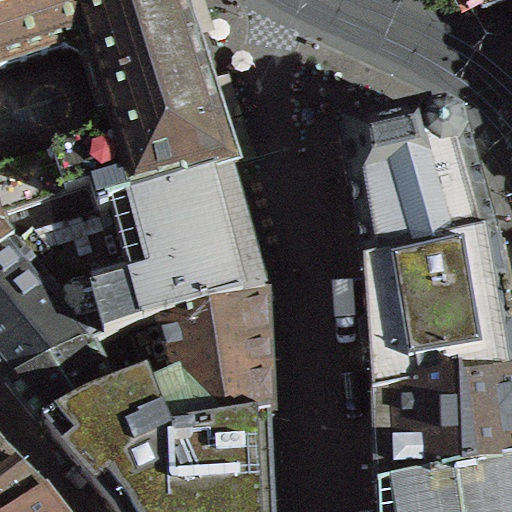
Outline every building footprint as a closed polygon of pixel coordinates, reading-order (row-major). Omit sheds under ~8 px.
[(231,176),(202,84),(201,82),(199,76),(192,54),(190,47),(189,45),(183,26),(174,0),(0,0),(0,255),(14,243),(230,180),(229,176),(231,176)] [(441,127),(443,124),(438,122),(436,122),(432,120),(430,121),(429,119),(424,120),(424,123),(404,128),(403,124),(397,126),(398,129),(377,134),(377,130),(371,132),(372,135),(351,140),(350,136),(345,137),(345,140),(341,141),(342,147),(343,153),(349,188),(349,194),(351,205),(355,229),(356,235),(362,270),(363,276),(365,307),(372,407),(460,389),(462,400),(511,387),(511,337),(502,278),(496,243),(495,237),(489,217),(487,211),(486,207),(477,175),(475,169),(469,148),(468,143),(467,141),(464,139),(463,136),(458,133),(457,136),(441,127)] [(230,180),(14,243),(0,255),(0,377),(8,387),(91,347),(158,327),(265,302),(245,232),(230,180)] [(266,329),(265,302),(158,327),(91,347),(116,396),(146,385),(170,441),(271,426),(266,329)] [(116,396),(91,347),(8,387),(19,401),(43,429),(116,396)] [(146,385),(116,396),(43,429),(60,450),(110,511),(274,511),(273,467),(271,426),(170,441),(146,385)] [(511,387),(462,400),(460,389),(372,407),(376,500),(378,500),(378,501),(511,476),(511,387)] [(15,471),(0,454),(0,511),(27,511),(44,501),(15,471)] [(511,511),(511,476),(378,501),(377,502),(376,508),(376,511),(511,511)] [(27,511),(52,511),(44,501),(27,511)]
